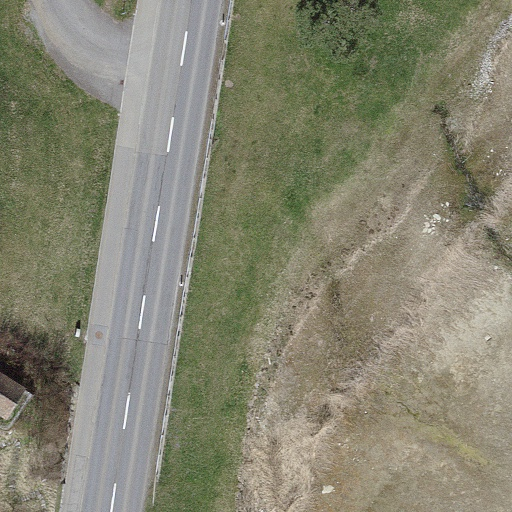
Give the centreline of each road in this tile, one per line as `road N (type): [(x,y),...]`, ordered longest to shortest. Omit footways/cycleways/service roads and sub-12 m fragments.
road 1 (secondary): [(118,511),(193,0)]
road 2 (track): [(179,90),(100,54),(68,0)]
